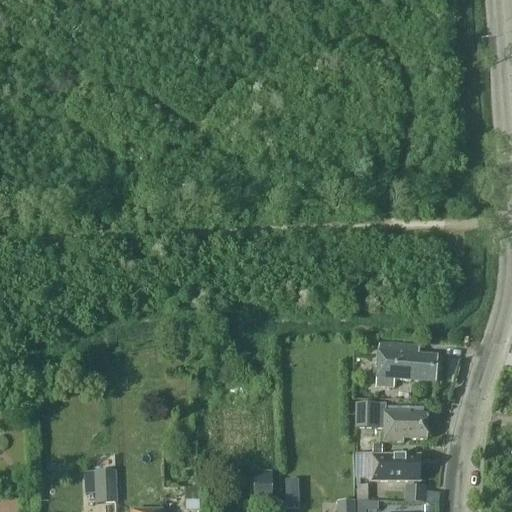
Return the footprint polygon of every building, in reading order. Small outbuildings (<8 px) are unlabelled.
[(379,346),(379,351),(375,387),(386,388),(394,389),(394,382),(435,385),(437,358),(418,357),(419,349),(379,346)] [(354,431),(384,432),(383,444),(404,445),(404,441),(427,442),(428,417),(409,417),(409,415),(385,414),(385,407),(355,406),(354,431)] [(381,447),(372,446),(372,456),(381,456),(381,447)] [(420,484),(420,458),(372,458),(372,456),(356,456),(355,474),(372,475),(372,484),(420,484)] [(117,505),(115,472),(95,473),(83,474),(84,496),(96,495),(96,506),(117,505)] [(271,472),(253,472),(252,506),(271,506),(271,472)] [(366,488),(356,488),(356,503),(366,503),(366,488)] [(424,506),(425,489),(405,488),(404,505),(424,506)] [(183,490),(184,511),(191,511),(201,511),(200,490),(183,490)] [(298,511),(298,500),(285,500),(285,511),(298,511)] [(354,511),(355,503),(337,503),(337,511),(354,511)]
